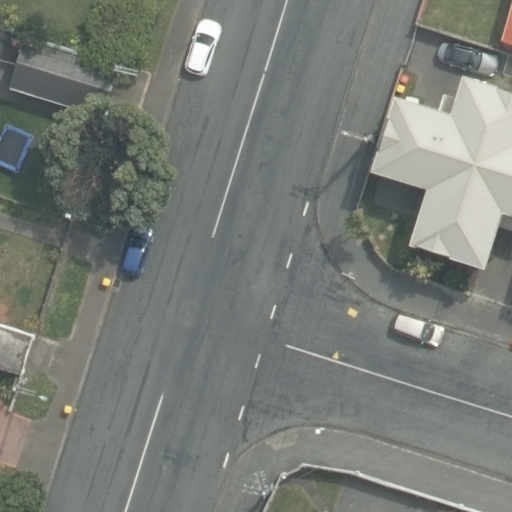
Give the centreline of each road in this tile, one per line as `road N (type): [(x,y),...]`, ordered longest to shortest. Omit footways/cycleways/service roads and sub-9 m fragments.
road 1 (residential): [(511,417),(192,316)]
road 2 (residential): [(192,316),(289,0)]
road 3 (residential): [(129,511),(192,316)]
